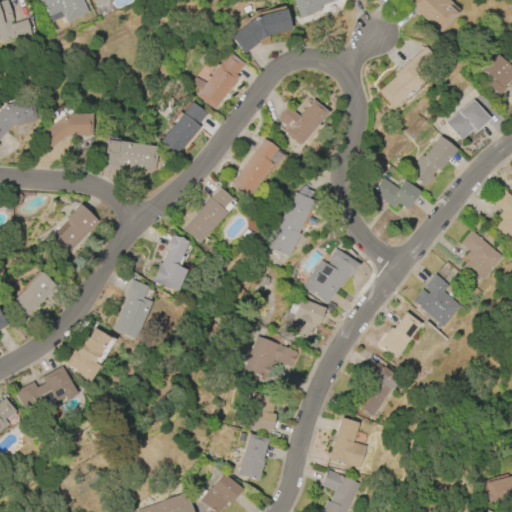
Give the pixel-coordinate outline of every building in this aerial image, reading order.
[(0,1),(6,0),(12,20),(9,22),(10,25),(25,20),(30,36),(14,41),(13,38),(0,42),(0,1)] [(81,0),(87,12),(65,23),(59,11),(47,17),(39,0),(81,0)] [(292,0),(336,0),(320,7),(321,10),(300,18),(292,0)] [(436,33),(405,4),(408,0),(445,0),(456,10),(454,12),(455,13),(436,33)] [(283,9),(289,29),(267,35),(254,42),(255,43),(242,53),(229,36),(253,17),(283,9)] [(391,107),(376,91),(393,76),(391,74),(422,47),(439,65),(391,107)] [(227,52),(242,63),(234,75),(236,77),(213,109),(194,95),(200,88),(190,83),(194,77),(204,82),(227,52)] [(482,70),(496,55),(507,66),(508,65),(511,69),(511,75),(501,86),(504,89),(498,96),(484,82),(489,77),(482,70)] [(0,109),(4,105),(33,100),(37,122),(10,126),(0,138),(0,109)] [(326,113),(299,145),(283,132),(287,128),(275,118),(285,106),(297,116),(311,100),(326,113)] [(459,140),(444,123),(470,100),(487,119),(473,132),(471,129),(459,140)] [(198,128),(175,155),(159,142),(190,102),(205,114),(195,126),(198,128)] [(91,135),(64,137),(45,151),(34,136),(64,115),(90,114),(91,135)] [(408,174),(411,170),(410,168),(420,156),(421,157),(438,137),(454,150),(437,171),(435,170),(430,176),(432,177),(427,183),(426,182),(422,186),(408,174)] [(228,185),(261,139),(275,149),(266,161),(271,164),(247,198),(228,185)] [(105,140),(156,147),(153,171),(117,166),(117,169),(101,167),(105,140)] [(402,181),(417,192),(404,210),(396,204),(392,209),(370,193),(381,178),(396,188),(402,181)] [(224,213),(197,243),(180,228),(193,214),(192,212),(206,196),(208,198),(217,187),(230,198),(220,209),(224,213)] [(501,190),(511,199),(511,238),(510,240),(495,227),(501,219),(497,216),(501,211),(491,203),(501,190)] [(266,247),(294,192),(311,201),(296,233),(298,234),(286,257),(266,247)] [(63,219),(77,204),(96,221),(62,258),(48,245),(66,225),(63,223),(65,221),(63,219)] [(468,230),(502,257),(484,278),(481,276),(477,281),(474,278),(475,277),(461,266),(467,260),(463,257),(468,251),(458,243),(468,230)] [(185,270),(176,292),(150,281),(158,262),(160,263),(165,250),(164,249),(169,235),(185,241),(175,267),(185,270)] [(333,248),(357,264),(349,275),(346,273),(325,303),(300,286),(319,260),(325,265),(328,260),(325,259),(333,248)] [(435,274),(448,285),(458,273),(446,262),(435,274)] [(39,272),(54,286),(22,319),(8,305),(39,272)] [(460,306),(443,328),(410,301),(420,289),(426,294),(429,291),(422,286),(432,274),(447,286),(442,292),(460,306)] [(149,302),(132,339),(111,329),(126,295),(123,294),(130,280),(145,287),(140,298),(149,302)] [(299,299),(322,309),(315,326),(312,325),(306,340),(279,329),(286,312),(292,315),(299,299)] [(376,345),(389,327),(391,328),(403,311),(419,323),(394,358),(376,345)] [(106,337),(91,362),(96,366),(86,382),(71,373),(73,369),(63,363),(71,349),(74,351),(78,345),(79,346),(90,328),(106,337)] [(242,370),(256,336),(294,352),(288,367),(273,361),(265,380),(242,370)] [(398,378),(392,388),(391,387),(372,417),(351,404),(361,388),(365,390),(368,385),(364,383),(368,378),(358,372),(367,358),(398,378)] [(40,377),(59,367),(74,395),(64,400),(63,397),(55,402),(54,400),(44,405),(46,409),(28,419),(13,392),(32,382),(35,388),(43,383),(40,377)] [(273,415),(268,433),(244,428),(252,393),(273,398),(269,414),(273,415)] [(0,399),(2,398),(13,411),(4,419),(3,418),(1,419),(5,424),(0,428),(0,399)] [(326,459),(338,418),(356,423),(351,442),(364,446),(358,468),(326,459)] [(262,459),(256,480),(235,475),(246,434),(265,439),(260,458),(262,459)] [(325,470),(357,483),(345,511),(320,511),(325,501),(328,502),(333,491),(319,485),(325,470)] [(220,474),(239,489),(227,505),(225,503),(217,511),(211,511),(197,501),(208,488),(209,488),(220,474)] [(511,498),(484,505),(481,493),(487,492),(484,483),(511,475),(511,498)] [(135,511),(160,501),(183,492),(189,511),(135,511)]
